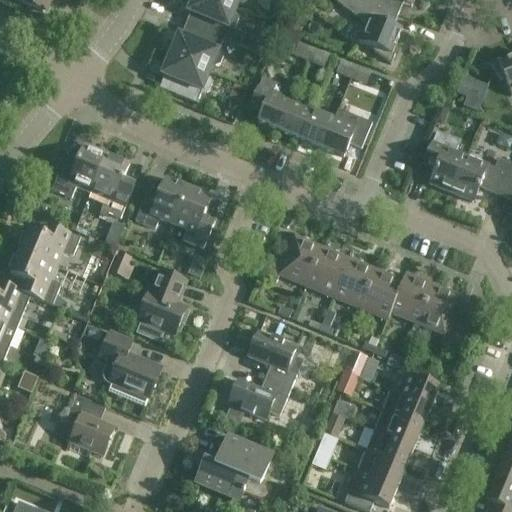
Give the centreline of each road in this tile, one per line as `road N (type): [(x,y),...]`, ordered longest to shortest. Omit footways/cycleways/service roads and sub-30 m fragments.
road 1 (residential): [(140,511),(234,295),(223,266),(254,178)]
road 2 (residential): [(363,202),(410,94),(442,64),(463,22),(511,0)]
road 3 (residential): [(254,178),(109,112),(80,79)]
road 4 (residential): [(511,313),(486,251),(363,202)]
road 5 (residential): [(441,511),(438,494),(467,419),(497,397),(511,361)]
road 6 (tertiary): [(0,173),(80,79)]
